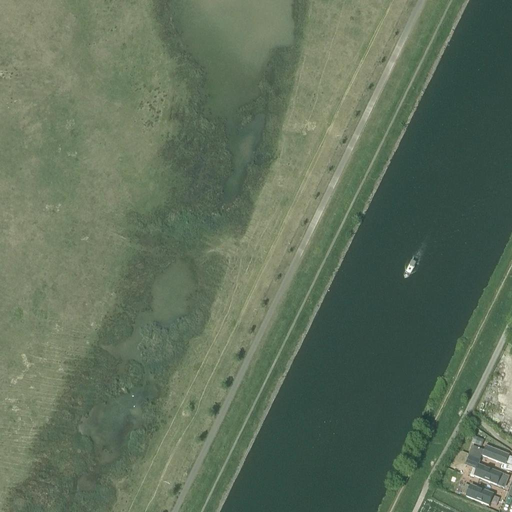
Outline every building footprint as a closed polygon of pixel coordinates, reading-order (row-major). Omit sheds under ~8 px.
[(472,442),(482,446),(484,440),(475,436),(472,442)] [(478,461),(482,451),(472,446),(468,457),(478,461)] [(486,446),(482,457),(506,466),(510,455),(486,446)] [(500,475),(476,466),(471,477),(495,487),(500,475)] [(492,495),(468,486),(463,497),(488,506),(492,495)]
